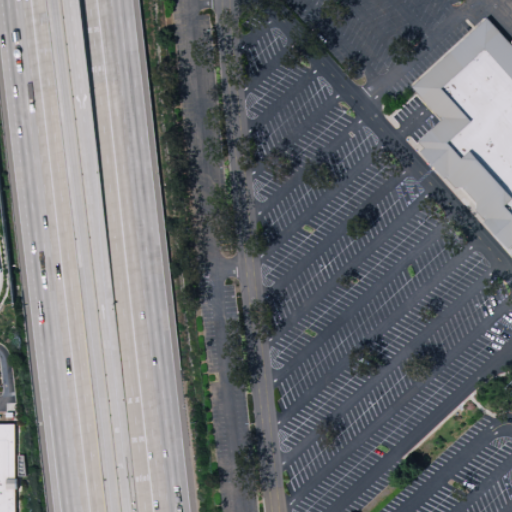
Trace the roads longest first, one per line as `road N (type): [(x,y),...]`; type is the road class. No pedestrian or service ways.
road 1 (motorway): [(32,0),(94,511)]
road 2 (motorway): [(54,0),(112,511)]
road 3 (motorway): [(174,511),(117,0)]
road 4 (motorway): [(148,511),(93,0)]
road 5 (motorway): [(128,511),(85,112)]
road 6 (motorway): [(9,0),(50,366)]
road 7 (motorway): [(50,366),(66,511)]
road 8 (motorway): [(50,366),(52,511)]
